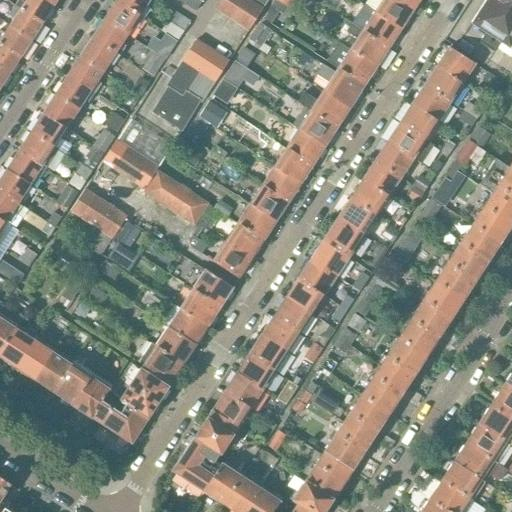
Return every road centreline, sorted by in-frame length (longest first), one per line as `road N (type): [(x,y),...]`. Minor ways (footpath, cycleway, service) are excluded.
road 1 (residential): [(453,0),(117,511)]
road 2 (residential): [(373,511),(511,296)]
road 3 (residential): [(0,136),(89,0)]
